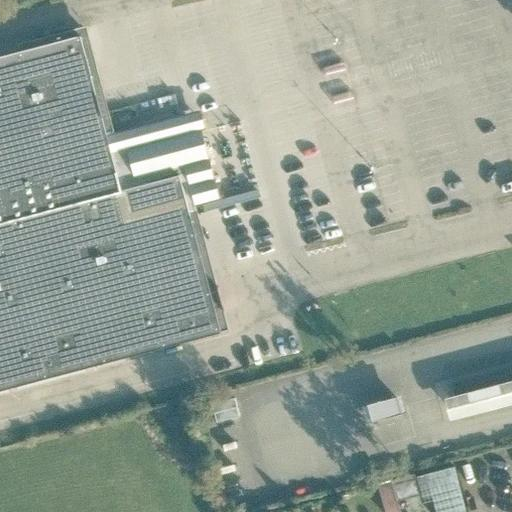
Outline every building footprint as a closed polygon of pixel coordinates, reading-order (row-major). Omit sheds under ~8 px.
[(0,221),(213,165),(199,112),(178,117),(172,95),(131,106),(137,130),(105,138),(77,35),(0,55),(0,221)] [(213,165),(0,221),(0,389),(225,330),(216,298),(192,207),(223,199),(213,165)] [(511,365),(451,380),(455,395),(442,398),(445,408),(448,419),(511,402),(511,365)] [(236,399),(213,405),(218,424),(241,418),(236,399)] [(400,399),(363,410),(367,424),(404,412),(400,399)] [(414,477),(378,486),(385,511),(398,511),(396,502),(420,497),(414,477)]
